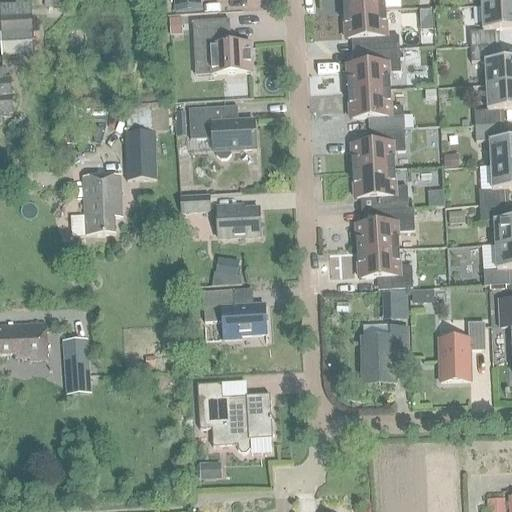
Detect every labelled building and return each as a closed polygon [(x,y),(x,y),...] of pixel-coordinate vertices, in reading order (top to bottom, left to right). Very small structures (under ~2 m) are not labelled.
[(44,0),(45,12),(61,11),(60,0),(44,0)] [(172,0),(173,15),(200,14),(199,0),(172,0)] [(342,0),(344,15),(384,13),(384,10),(383,0),(342,0)] [(383,0),(384,10),(400,9),(399,0),(383,0)] [(511,0),(481,0),(482,9),(511,6),(511,0)] [(0,18),(30,17),(29,5),(0,6),(0,18)] [(511,6),(482,9),(483,32),(469,33),(470,49),(495,48),(494,33),(511,32),(511,6)] [(368,40),(369,53),(398,52),(397,38),(386,39),(384,13),(344,15),(345,42),(368,40)] [(0,19),(0,34),(32,32),(31,18),(0,19)] [(169,21),(170,37),(182,36),(181,21),(169,21)] [(249,46),(228,47),(226,23),(196,25),(198,78),(251,75),(249,46)] [(33,57),(32,33),(0,35),(0,39),(1,59),(33,57)] [(495,48),(470,49),(471,66),(485,65),(486,89),(511,87),(511,61),(496,63),(495,48)] [(348,95),(389,93),(388,75),(400,75),(398,52),(369,53),(369,67),(347,68),(348,95)] [(0,119),(8,119),(5,70),(0,70),(0,126),(0,127),(0,120),(0,119)] [(511,87),(486,89),(488,112),(473,113),(474,129),(500,128),(499,113),(511,112),(511,87)] [(373,134),(410,131),(409,119),(402,119),(402,109),(390,110),(389,93),(348,95),(350,122),(372,121),(373,134)] [(124,135),(155,134),(164,134),(163,107),(123,109),(124,135)] [(255,152),(254,124),(238,125),(237,109),(188,112),(190,142),(212,141),(213,154),(215,154),(215,155),(216,158),(220,162),(226,162),(230,157),(230,154),(230,153),(255,152)] [(176,139),(186,138),(184,114),(175,115),(176,139)] [(500,128),(474,129),(475,145),(490,145),(491,168),(511,167),(511,141),(500,143),(500,128)] [(404,155),(403,133),(410,132),(410,131),(373,134),(374,147),(351,148),(353,175),(393,172),(392,155),(404,155)] [(155,134),(124,135),(126,185),(156,184),(155,134)] [(443,158),(444,170),(457,170),(457,157),(443,158)] [(511,167),(491,168),(491,170),(483,170),(484,193),(478,193),(479,209),(504,208),(503,193),(511,192),(511,167)] [(393,172),(353,175),(354,201),(377,200),(378,214),(407,212),(406,189),(394,189),(393,172)] [(122,221),(120,178),(83,180),(86,239),(115,237),(114,221),(122,221)] [(178,201),(179,217),(206,215),(205,200),(178,201)] [(495,248),(511,247),(511,222),(505,222),(504,208),(479,209),(480,225),(494,224),(495,248)] [(232,213),(232,209),(216,210),(218,241),(260,239),(258,211),(232,213)] [(356,228),(357,255),(398,252),(397,235),(414,234),(412,211),(407,212),(378,214),(378,227),(356,228)] [(464,215),(448,215),(448,227),(464,227),(464,215)] [(511,247),(495,248),(497,272),(483,273),(483,289),(509,287),(508,273),(511,272),(511,247)] [(398,252),(357,255),(359,282),(381,280),(382,293),(412,291),(411,269),(399,270),(398,252)] [(217,263),(215,278),(236,281),(238,266),(217,263)] [(407,293),(382,294),(383,322),(408,321),(407,293)] [(422,306),(422,293),(411,293),(412,307),(422,306)] [(232,294),(202,295),(204,326),(223,325),(224,343),(241,341),(241,339),(266,338),(264,308),(246,309),(233,310),(232,294)] [(511,302),(498,303),(500,330),(511,330),(511,337),(511,302)] [(485,353),(484,325),(467,326),(468,342),(439,343),(440,385),(470,384),(469,354),(485,353)] [(48,362),(45,326),(0,328),(0,358),(14,357),(14,362),(28,361),(28,363),(48,362)] [(406,357),(406,332),(391,332),(391,341),(363,342),(364,383),(394,382),(393,357),(406,357)] [(61,344),(65,398),(90,396),(87,342),(61,344)] [(155,359),(145,359),(145,369),(155,369),(155,359)] [(270,419),(269,397),(222,400),(221,386),(196,387),(199,433),(211,432),(212,450),(237,448),(237,453),(241,456),(246,456),(249,452),(249,444),(249,443),(272,441),(271,422),(272,422),(271,419),(270,419)] [(199,466),(200,484),(219,483),(219,465),(199,466)] [(485,511),(504,511),(504,499),(485,500),(485,511)]
